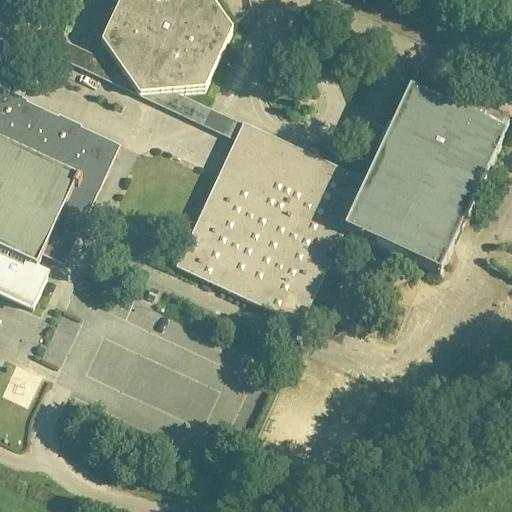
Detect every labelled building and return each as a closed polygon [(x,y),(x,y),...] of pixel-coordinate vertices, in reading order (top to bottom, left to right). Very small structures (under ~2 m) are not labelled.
[(209,0),(119,0),(99,45),(136,98),(203,94),(231,33),(209,0)] [(0,34),(233,146),(240,129),(173,97),(136,98),(117,72),(1,14),(0,17),(0,34)] [(501,136),(408,93),(366,185),(344,236),(437,279),(501,136)] [(0,253),(34,269),(39,259),(62,270),(72,249),(118,149),(0,95),(0,253)] [(366,185),(240,129),(233,146),(174,276),(300,332),(344,236),(366,185)] [(0,301),(30,315),(47,278),(33,272),(34,269),(0,253),(0,301)]
